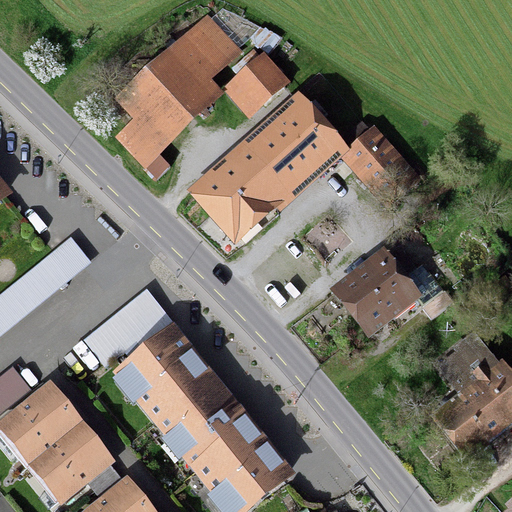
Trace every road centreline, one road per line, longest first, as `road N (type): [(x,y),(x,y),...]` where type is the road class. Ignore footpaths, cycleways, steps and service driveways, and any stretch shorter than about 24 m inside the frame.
road 1 (secondary): [(418,511),(262,325),(162,228)]
road 2 (secondary): [(162,228),(0,71)]
road 3 (residential): [(162,228),(0,358)]
